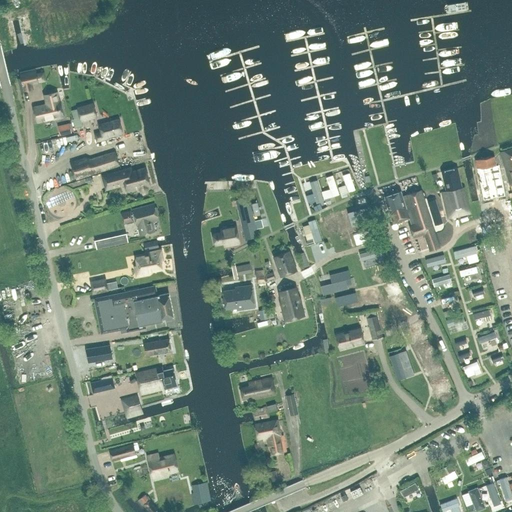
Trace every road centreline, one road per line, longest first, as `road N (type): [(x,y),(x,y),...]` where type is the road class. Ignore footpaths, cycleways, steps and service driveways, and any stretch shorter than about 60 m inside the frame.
road 1 (unclassified): [(117,511),(92,460),(0,69)]
road 2 (tertiary): [(236,511),(382,452),(469,403)]
road 3 (residential): [(469,403),(374,188)]
